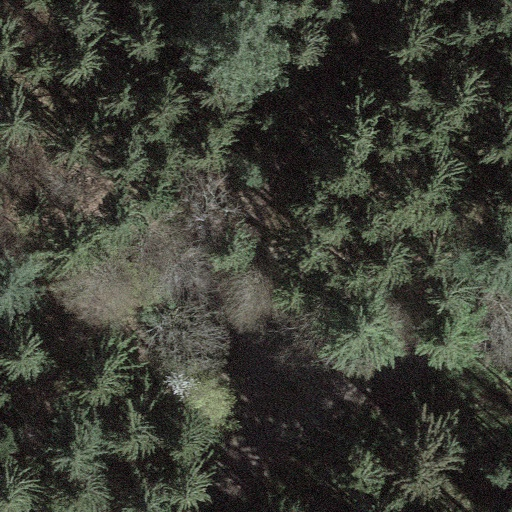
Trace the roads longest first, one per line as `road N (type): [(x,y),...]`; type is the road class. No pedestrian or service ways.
road 1 (track): [(0,278),(129,271),(239,292),(348,392)]
road 2 (track): [(239,292),(387,0)]
road 3 (track): [(184,511),(348,392)]
road 4 (track): [(348,392),(511,292)]
